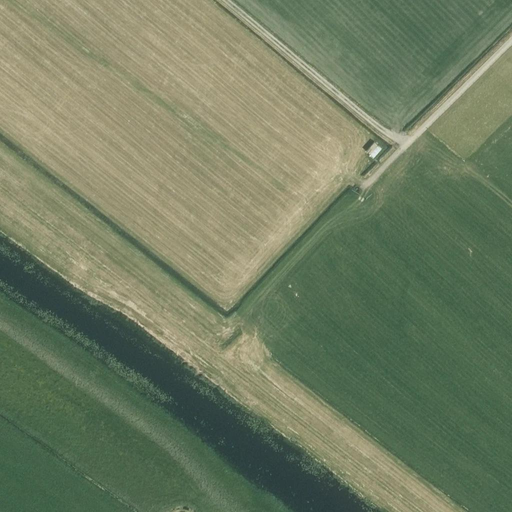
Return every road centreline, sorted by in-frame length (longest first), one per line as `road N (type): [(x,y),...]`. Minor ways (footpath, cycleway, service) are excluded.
road 1 (track): [(406,143),(230,0)]
road 2 (unclassified): [(364,184),(511,40)]
